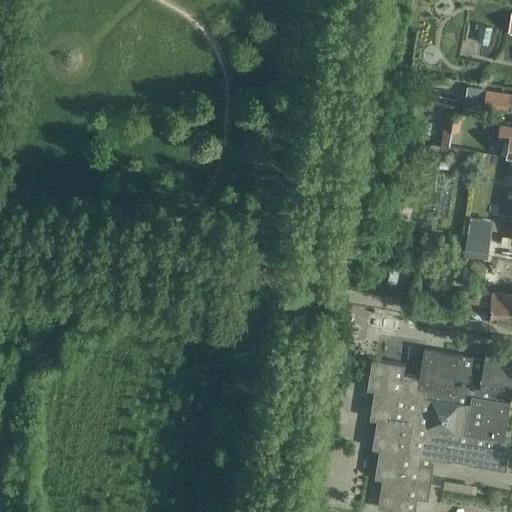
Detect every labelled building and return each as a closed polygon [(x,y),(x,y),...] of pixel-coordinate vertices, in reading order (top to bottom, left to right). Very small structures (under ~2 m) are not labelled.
[(484,15),(474,16),(475,32),(486,31),(484,15)] [(468,86),(466,101),(485,104),(488,89),(468,86)] [(511,93),(488,89),(485,104),(508,108),(509,106),(511,106),(511,93)] [(441,143),(449,144),(452,127),(459,129),(461,116),(446,114),(441,143)] [(511,156),(511,126),(499,124),(497,136),(509,138),(506,155),(511,156)] [(439,152),(438,160),(446,161),(447,153),(439,152)] [(486,256),(489,238),(467,234),(464,252),(486,256)] [(468,275),(468,283),(477,284),(477,276),(468,275)] [(491,305),(490,318),(511,319),(511,292),(491,291),(491,292),(470,290),(469,295),(466,294),(465,303),(491,305)] [(372,357),(367,387),(374,389),(369,417),(377,418),(372,447),(379,448),(375,476),(382,477),(377,506),(414,511),(415,507),(417,496),(420,497),(428,498),(431,475),(433,465),(419,463),(421,454),(450,459),(450,458),(468,460),(468,462),(505,468),(510,439),(504,438),(510,400),(511,392),(511,391),(511,352),(485,349),(482,369),(460,365),(462,353),(423,347),(419,376),(403,374),(405,363),(372,357)]
